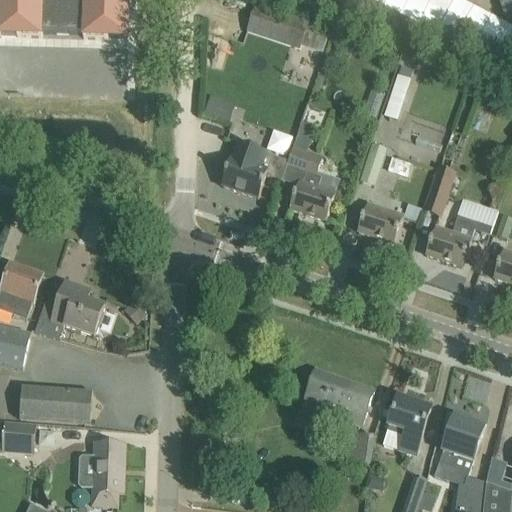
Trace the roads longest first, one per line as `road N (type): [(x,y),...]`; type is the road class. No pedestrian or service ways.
road 1 (tertiary): [(511,352),(177,239)]
road 2 (residential): [(168,511),(177,239)]
road 3 (unclassified): [(177,239),(190,0)]
road 4 (tertiary): [(177,239),(0,179)]
